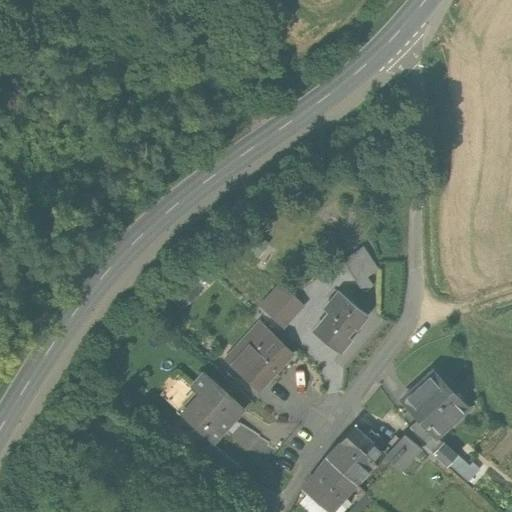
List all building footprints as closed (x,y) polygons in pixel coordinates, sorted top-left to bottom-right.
[(254,239),(247,252),(258,258),(265,245),(254,239)] [(363,249),(343,264),(363,295),(373,288),(372,286),(367,280),(378,272),(363,249)] [(191,286),(176,295),(183,307),(194,300),(202,295),(195,283),(191,286)] [(304,308),(282,287),(260,310),(283,331),(294,319),(296,320),(303,312),(302,311),(304,308)] [(368,318),(339,295),(324,314),(328,317),(313,335),(341,357),(352,343),(348,340),(355,332),(356,333),(368,318)] [(289,355),(261,328),(252,338),(280,365),(289,355)] [(280,365),(252,338),(235,356),(247,367),(239,375),(259,394),(279,373),(275,370),(280,365)] [(467,413),(434,374),(412,395),(418,402),(409,410),(419,421),(437,441),(467,413)] [(243,411),(204,375),(190,390),(198,398),(180,417),(212,446),(243,411)] [(437,441),(419,421),(410,430),(426,451),(430,455),(441,444),(437,441)] [(366,441),(355,431),(328,462),(344,477),(357,463),(369,474),(384,457),(379,453),(366,441)] [(405,434),(384,457),(402,474),(413,461),(423,450),(405,434)] [(385,447),(372,435),(366,441),(379,453),(385,447)] [(457,459),(441,444),(430,455),(448,470),(450,468),(457,459)] [(244,471),(212,446),(201,460),(206,464),(233,485),(244,471)] [(470,470),(457,459),(450,468),(469,485),(479,474),(479,473),(472,468),(470,470)] [(344,477),(328,462),(305,492),(328,511),(335,511),(347,498),(357,488),(344,477)] [(364,497),(350,511),(371,511),(376,507),(364,497)] [(347,498),(335,511),(343,511),(352,502),(347,498)]
